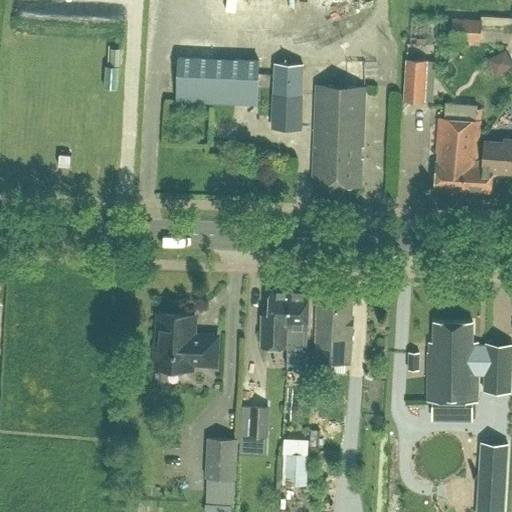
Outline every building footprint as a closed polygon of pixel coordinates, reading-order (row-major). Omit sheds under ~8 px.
[(482,18),(453,17),(452,38),(481,40),(482,18)] [(104,87),(118,88),(120,48),(111,47),(110,65),(106,64),(104,87)] [(511,49),(490,54),(494,71),(511,67),(511,49)] [(259,60),(179,57),(177,101),(257,104),(259,60)] [(407,60),(404,100),(424,101),(427,61),(407,60)] [(304,64),(275,63),(274,127),(302,129),(304,64)] [(366,86),(316,84),(313,183),(361,185),(362,158),(361,158),(361,147),(363,147),(366,86)] [(436,188),(463,190),(465,166),(477,167),(477,160),(480,120),(476,120),(477,108),(462,104),(445,105),(444,118),(439,118),(436,154),(438,154),(436,188)] [(485,160),(477,160),(477,167),(465,166),(463,190),(491,192),(493,171),(511,172),(511,139),(486,138),(485,160)] [(287,328),(288,328),(289,290),(270,290),(269,316),(262,316),(261,346),(287,346),(287,328)] [(287,328),(287,346),(299,347),(299,328),(307,328),(308,290),(289,290),(288,328),(287,328)] [(350,334),(352,293),(319,291),(316,361),(350,363),(351,334),(350,334)] [(216,364),(217,335),(193,334),(195,315),(159,313),(157,342),(154,342),(153,360),(156,360),(156,367),(192,369),(192,363),(216,364)] [(477,347),(477,341),(472,341),(472,321),(433,321),(433,342),(429,342),(429,352),(428,352),(428,401),(478,401),(478,373),(485,373),(484,390),(511,391),(511,352),(511,342),(486,342),(486,347),(477,347)] [(382,353),(382,371),(392,371),(392,353),(382,353)] [(247,405),(246,435),(249,435),(248,448),(265,449),(265,436),(269,436),(269,406),(247,405)] [(205,478),(207,478),(205,501),(234,503),(236,480),(237,438),(206,437),(205,478)] [(505,511),(509,442),(482,441),(479,511),(505,511)] [(285,485),(306,486),(308,452),(285,451),(285,485)] [(146,511),(147,498),(130,497),(129,511),(146,511)]
